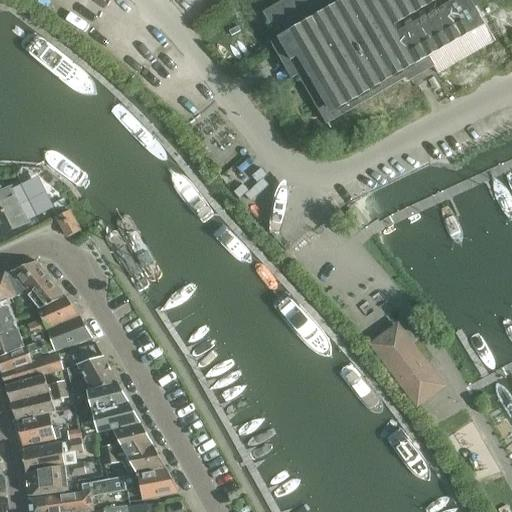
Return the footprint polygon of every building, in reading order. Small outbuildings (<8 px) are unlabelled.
[(511,0),(286,0),(265,13),(280,40),(273,44),(293,80),(305,73),(319,99),(316,101),(326,118),(371,92),(373,95),(408,74),(404,68),(427,54),(439,75),(511,32),(492,0),(511,0)] [(424,109),(421,101),(414,103),(378,123),(373,131),(374,134),(382,134),(412,118),(419,113),(424,109)] [(0,233),(2,237),(32,222),(15,188),(0,195),(0,233)] [(57,216),(70,209),(65,199),(51,207),(57,216)] [(69,239),(81,232),(70,211),(58,218),(69,239)] [(41,311),(68,299),(66,296),(38,262),(11,273),(27,293),(40,309),(39,310),(40,311),(41,311)] [(0,306),(10,302),(10,301),(27,293),(11,273),(0,277),(0,306)] [(39,310),(44,320),(48,330),(49,330),(50,332),(83,318),(82,317),(68,299),(41,311),(40,311),(39,310)] [(0,339),(21,333),(10,302),(0,306),(0,339)] [(83,318),(50,332),(56,353),(95,339),(83,318)] [(37,344),(45,341),(43,333),(48,330),(44,320),(29,326),(34,336),(37,344)] [(419,401),(439,386),(398,332),(379,346),(419,401)] [(21,333),(0,339),(0,358),(26,348),(21,333)] [(34,364),(33,361),(31,354),(41,350),(43,353),(45,353),(49,352),(48,348),(45,341),(37,344),(28,347),(26,348),(0,358),(0,363),(3,375),(34,364)] [(34,364),(3,375),(5,380),(7,386),(46,376),(65,370),(60,355),(45,360),(44,357),(33,361),(34,364)] [(89,392),(119,385),(120,384),(105,357),(78,366),(86,379),(74,385),(80,408),(81,408),(91,406),(89,392)] [(46,376),(7,386),(13,405),(69,391),(66,382),(49,386),(46,376)] [(114,431),(139,424),(118,386),(119,385),(89,392),(91,406),(81,408),(86,437),(99,434),(99,435),(114,431)] [(18,422),(52,414),(57,412),(54,403),(71,398),(69,391),(13,405),(18,422)] [(55,429),(52,414),(18,422),(25,447),(58,439),(63,439),(60,428),(55,429)] [(139,424),(114,431),(122,444),(127,454),(156,449),(143,425),(143,424),(142,423),(139,424)] [(70,433),(71,441),(83,439),(84,439),(82,431),(70,433)] [(79,465),(79,464),(77,453),(85,451),(83,439),(71,441),(69,442),(68,443),(64,444),(25,451),(28,474),(79,465)] [(104,458),(127,454),(122,444),(102,448),(104,458)] [(156,449),(127,454),(131,461),(138,475),(140,475),(141,476),(169,472),(156,449)] [(127,454),(104,458),(105,466),(131,461),(127,454)] [(79,465),(28,474),(30,496),(71,491),(70,488),(69,488),(68,477),(72,476),(73,477),(88,474),(86,462),(79,464),(79,465)] [(169,472),(141,476),(145,501),(182,494),(169,472)] [(31,511),(82,511),(107,510),(106,502),(95,503),(94,498),(137,490),(135,476),(83,485),(84,494),(30,501),(31,511)]
